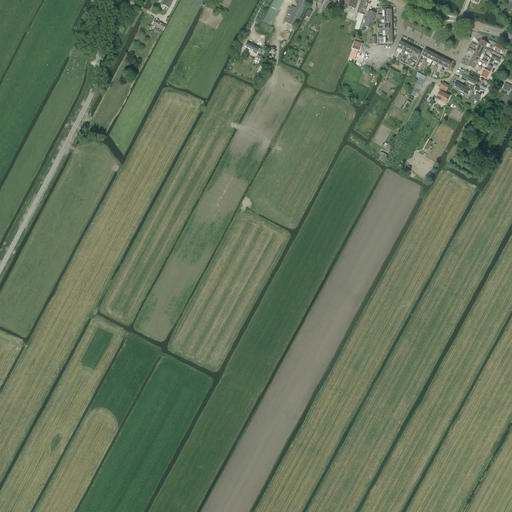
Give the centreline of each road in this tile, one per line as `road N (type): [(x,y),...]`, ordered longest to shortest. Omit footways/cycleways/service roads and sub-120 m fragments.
road 1 (unclassified): [(0,268),(90,97),(109,0)]
road 2 (track): [(448,169),(511,46)]
road 3 (residential): [(475,25),(459,60),(401,31),(402,2)]
